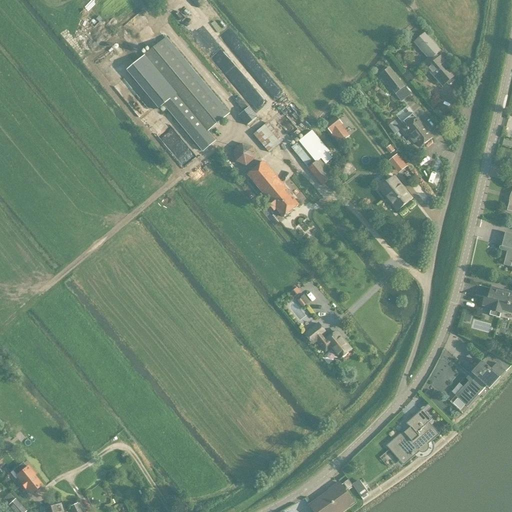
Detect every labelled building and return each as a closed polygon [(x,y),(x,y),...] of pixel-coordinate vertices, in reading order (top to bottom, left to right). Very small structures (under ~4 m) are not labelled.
[(425,33),(415,42),(429,58),(423,64),(427,69),(432,74),(443,87),(447,83),(449,86),(455,81),(453,78),(456,75),(451,68),(452,68),(452,66),(452,64),(452,63),(451,61),(450,61),(449,60),(447,60),(446,61),(445,61),(441,57),(439,58),(436,54),(440,51),(425,33)] [(144,56),(127,70),(159,109),(164,105),(203,152),(216,141),(208,131),(229,113),(166,38),(144,56)] [(395,94),(399,91),(404,86),(390,68),(381,76),(395,94)] [(434,111),(442,120),(447,116),(439,107),(434,111)] [(421,147),(433,137),(414,113),(401,123),(406,128),(404,129),(410,137),(412,136),(421,147)] [(336,116),(324,125),(331,134),(343,124),(336,116)] [(393,122),(388,126),(395,134),(399,131),(396,126),(393,122)] [(254,134),(269,153),(280,143),(264,125),(254,134)] [(327,168),(320,159),(329,152),(312,131),(291,148),(298,156),(323,186),(331,179),(329,176),(327,168)] [(391,160),(400,172),(407,167),(397,155),(391,160)] [(248,175),(266,197),(264,198),(266,201),(274,211),(276,209),(283,218),(299,205),(292,197),(292,196),(286,190),(264,162),(248,175)] [(405,192),(401,187),(402,186),(394,177),(383,185),(386,189),(382,192),(397,211),(412,199),(406,191),(405,192)] [(511,234),(505,233),(502,247),(508,248),(504,265),(511,267),(511,234)] [(485,298),(483,305),(492,307),(490,316),(499,318),(502,310),(511,312),(511,294),(503,292),(497,290),(491,289),(489,299),(485,298)] [(351,350),(337,332),(328,340),(324,335),(326,334),(318,324),(306,334),(313,344),(317,341),(326,352),(331,347),(340,358),(351,350)] [(488,356),(482,361),(472,373),(474,376),(461,391),(456,386),(445,398),(462,414),(486,387),(489,390),(506,372),(488,356)] [(427,391),(423,396),(428,400),(432,395),(427,391)] [(419,450),(421,451),(422,451),(422,452),(423,452),(424,451),(426,450),(427,449),(427,448),(427,447),(428,447),(427,447),(427,445),(426,444),(438,434),(429,423),(432,420),(424,410),(408,424),(411,428),(405,433),(404,432),(388,446),(394,453),(396,452),(398,453),(401,451),(409,459),(419,450)] [(16,476),(15,476),(19,481),(18,482),(25,491),(26,490),(30,495),(42,485),(34,475),(36,474),(28,465),(26,467),(16,476)] [(344,483),(348,489),(352,486),(348,480),(344,483)] [(359,481),(353,486),(360,495),(366,491),(359,481)] [(309,505),(314,511),(341,511),(354,503),(340,484),(309,505)] [(25,511),(26,511),(15,500),(10,494),(3,500),(10,509),(8,511),(9,511),(25,511)] [(153,504),(146,507),(146,508),(148,511),(157,511),(154,503),(153,504)]
